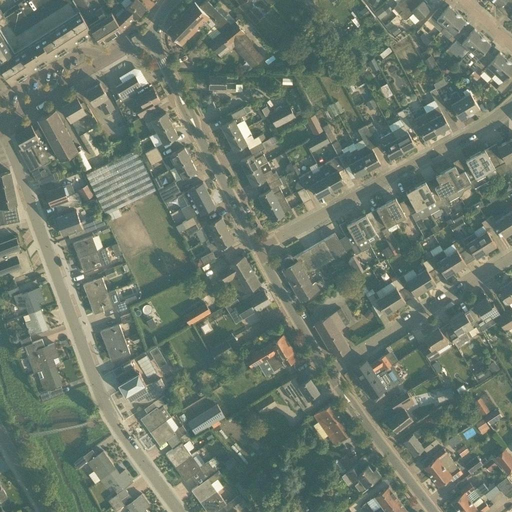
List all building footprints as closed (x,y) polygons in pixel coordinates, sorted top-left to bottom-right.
[(79,41),(78,40),(86,35),(87,36),(94,32),(91,28),(86,19),(73,0),(23,0),(18,4),(20,7),(5,17),(3,13),(0,9),(0,65),(11,84),(18,80),(17,78),(25,73),(26,75),(38,67),(38,65),(45,60),(46,62),(59,54),(58,52),(66,48),(66,49),(79,41)] [(112,23),(106,15),(97,0),(73,0),(86,19),(91,28),(94,32),(100,41),(102,41),(117,32),(112,23)] [(138,0),(131,0),(132,0),(125,7),(120,1),(111,10),(112,11),(123,28),(123,29),(135,18),(146,7),(138,0)] [(231,24),(207,0),(206,0),(199,7),(195,2),(166,30),(181,45),(200,26),(213,39),(231,24)] [(295,0),(307,15),(317,7),(312,0),(295,0)] [(394,8),(399,13),(413,0),(398,0),(397,2),(397,5),(394,8)] [(407,19),(413,13),(419,19),(431,9),(426,3),(427,2),(425,0),(413,0),(399,13),(404,19),(407,19)] [(511,0),(492,0),(496,4),(495,5),(504,12),(511,3),(511,0)] [(253,25),(259,20),(250,10),(243,3),(241,4),(240,3),(236,6),(244,15),(253,25)] [(373,12),(379,18),(389,10),(384,3),(373,12)] [(457,13),(449,5),(441,13),(437,9),(428,19),(432,23),(437,19),(445,26),(458,12),(457,12),(457,13)] [(117,32),(122,29),(123,28),(112,11),(106,15),(112,23),(117,32)] [(453,43),(462,33),(458,29),(465,20),(457,13),(458,13),(458,12),(445,26),(453,34),(449,38),(453,43)] [(263,56),(235,21),(231,24),(213,39),(209,42),(221,56),(234,45),(252,66),(263,56)] [(482,36),(474,29),(467,37),(462,33),(453,43),(458,47),(462,42),(470,50),(483,36),(483,35),(482,36)] [(478,66),(488,56),(483,52),(491,44),(483,36),(470,50),(463,58),(467,62),(471,59),(478,66)] [(508,59),(500,52),(492,60),(488,56),(478,66),(491,77),(495,73),(508,59)] [(427,56),(423,60),(430,66),(434,62),(427,56)] [(374,58),(368,63),(371,69),(378,66),(374,58)] [(511,78),(508,75),(511,71),(511,63),(508,60),(508,59),(495,73),(504,80),(497,88),(501,92),(511,80),(511,78)] [(445,64),(440,69),(447,75),(451,69),(445,64)] [(142,86),(135,75),(116,87),(118,91),(118,92),(121,97),(116,101),(118,105),(151,85),(151,84),(149,86),(148,83),(148,82),(142,86)] [(218,91),(235,92),(235,83),(226,83),(226,75),(210,75),(210,88),(218,88),(218,91)] [(114,108),(100,83),(86,91),(94,105),(99,102),(102,106),(101,107),(105,113),(114,108)] [(470,114),(480,108),(474,98),(479,95),(472,84),(467,87),(467,88),(470,92),(466,95),(460,98),(470,114)] [(151,111),(149,106),(160,100),(153,88),(138,96),(142,103),(135,106),(141,116),(143,115),(151,111)] [(437,132),(449,126),(441,111),(446,108),(443,102),(435,88),(430,91),(438,106),(426,112),(430,120),(437,132)] [(460,98),(456,91),(451,94),(451,98),(448,99),(448,98),(443,102),(446,108),(449,113),(455,110),(461,119),(470,114),(460,98)] [(83,107),(77,97),(62,105),(92,157),(101,152),(88,130),(98,124),(87,105),(83,107)] [(337,100),(326,105),(332,116),(343,111),(337,100)] [(276,126),(295,116),(289,105),(270,114),(276,126)] [(267,106),(262,109),(264,112),(266,115),(271,112),(267,106)] [(228,137),(240,131),(241,131),(237,123),(244,120),(242,116),(246,113),(243,107),(231,113),(234,119),(222,125),(228,137)] [(77,152),(78,151),(55,109),(38,119),(42,126),(55,150),(57,154),(60,160),(77,152)] [(158,116),(155,110),(156,109),(151,111),(143,115),(147,122),(151,120),(157,131),(172,124),(166,112),(158,116)] [(403,151),(415,144),(406,129),(412,127),(406,116),(402,110),(397,112),(404,125),(392,131),(403,151)] [(414,119),(411,113),(406,116),(412,127),(417,124),(425,139),(437,132),(430,120),(426,112),(414,119)] [(327,123),(322,126),(326,132),(331,130),(327,123)] [(163,143),(178,135),(172,124),(157,131),(163,143)] [(320,124),(311,128),(315,136),(324,131),(320,124)] [(19,149),(30,171),(31,171),(36,180),(38,180),(41,188),(60,180),(56,172),(49,175),(44,177),(38,167),(43,164),(50,160),(49,158),(46,152),(38,136),(41,134),(38,128),(34,130),(31,125),(31,126),(16,134),(16,133),(15,134),(22,147),(19,149)] [(358,129),(366,145),(358,150),(368,170),(380,163),(372,148),(377,145),(368,128),(366,125),(358,129)] [(380,138),(373,125),(368,128),(377,145),(382,142),(391,157),(403,151),(392,131),(380,138)] [(337,140),(331,130),(326,132),(338,155),(344,152),(338,140),(337,140)] [(254,138),(251,134),(245,138),(241,131),(240,131),(228,137),(234,149),(246,143),(249,149),(261,142),(261,141),(266,138),(263,133),(254,138)] [(324,132),(315,137),(321,147),(330,142),(324,132)] [(511,162),(510,159),(511,158),(511,148),(508,141),(497,146),(500,151),(495,154),(500,165),(505,172),(510,169),(511,171),(511,170),(511,162)] [(262,154),(260,150),(265,148),(261,142),(249,149),(252,154),(240,160),(247,172),(259,166),(268,161),(264,153),(262,154)] [(148,159),(160,152),(156,146),(145,152),(146,154),(148,158),(148,159)] [(176,166),(190,158),(184,147),(170,155),(176,166)] [(51,149),(46,152),(49,158),(57,154),(55,150),(53,151),(52,149),(51,149)] [(106,213),(118,208),(156,189),(137,149),(86,173),(105,214),(106,213)] [(338,155),(345,168),(350,165),(356,176),(368,170),(358,150),(357,149),(351,152),(349,149),(344,152),(338,155)] [(490,158),(485,149),(475,154),(485,173),(488,178),(498,173),(499,176),(505,172),(500,165),(495,154),(493,152),(492,152),(494,155),(490,158)] [(148,159),(151,165),(163,159),(160,152),(148,159)] [(485,173),(475,154),(465,160),(468,165),(463,168),(470,181),(473,185),(474,188),(489,180),(488,178),(485,173)] [(339,171),(345,168),(338,155),(325,162),(331,173),(324,177),(331,190),(345,182),(339,171)] [(177,181),(182,178),(197,170),(190,158),(176,166),(170,169),(177,181)] [(272,174),(270,170),(272,169),(268,161),(259,166),(247,172),(253,184),(265,178),(268,183),(279,177),(276,172),(272,174)] [(458,171),(455,165),(445,170),(456,189),(459,195),(459,197),(461,195),(464,190),(473,185),(470,181),(463,168),(458,171)] [(311,170),(302,175),(299,177),(301,180),(304,187),(305,189),(311,186),(318,197),(331,190),(324,177),(320,169),(313,173),(311,170)] [(434,184),(445,206),(447,205),(451,202),(450,200),(459,195),(456,189),(445,170),(436,176),(439,181),(434,184)] [(17,205),(10,171),(0,173),(0,208),(0,209),(1,209),(4,224),(19,220),(16,206),(17,205)] [(285,197),(278,185),(279,177),(268,183),(271,189),(259,195),(265,207),(285,197)] [(297,182),(295,187),(297,191),(304,187),(300,180),(297,182)] [(162,196),(178,187),(175,181),(159,190),(162,196)] [(428,187),(425,181),(416,187),(426,206),(435,201),(439,209),(443,207),(445,206),(434,184),(428,187)] [(209,193),(203,182),(181,193),(178,187),(162,196),(165,202),(170,199),(178,195),(179,198),(183,196),(188,205),(209,193)] [(69,184),(64,186),(64,185),(46,192),(47,194),(46,195),(48,199),(49,200),(51,206),(55,204),(58,211),(82,203),(78,193),(76,192),(74,193),(71,185),(69,184)] [(310,199),(305,189),(304,187),(297,191),(303,202),(310,199)] [(430,214),(426,206),(416,187),(406,192),(409,198),(404,200),(411,214),(416,222),(430,214)] [(91,190),(81,196),(85,201),(94,195),(91,190)] [(495,191),(487,196),(491,202),(499,198),(495,191)] [(188,205),(194,216),(200,212),(200,213),(215,205),(209,193),(188,205)] [(271,219),(291,209),(285,197),(265,207),(271,219)] [(399,203),(396,198),(386,203),(396,222),(411,214),(404,200),(399,203)] [(399,227),(396,222),(386,203),(376,208),(383,219),(378,222),(374,216),(381,230),(395,255),(401,251),(399,246),(391,231),(399,227)] [(81,221),(77,210),(56,218),(62,235),(68,233),(70,238),(97,227),(94,219),(86,222),(85,220),(81,221)] [(369,219),(366,214),(356,219),(367,238),(381,230),(374,216),(369,219)] [(511,231),(511,225),(505,215),(495,221),(492,215),(487,219),(493,229),(498,226),(504,236),(511,231)] [(187,220),(182,222),(186,228),(197,222),(194,216),(193,216),(187,220)] [(207,225),(202,227),(208,239),(228,228),(221,217),(207,224),(207,225)] [(461,217),(448,220),(450,229),(463,226),(461,217)] [(356,254),(362,251),(371,246),(367,238),(356,219),(347,224),(350,230),(344,233),(356,254)] [(486,251),(496,245),(488,232),(493,229),(487,219),(481,222),(487,230),(477,236),(486,251)] [(182,222),(176,225),(179,232),(186,228),(182,222)] [(197,222),(186,228),(189,235),(197,230),(200,228),(197,222)] [(214,250),(219,248),(234,240),(228,228),(208,239),(214,250)] [(307,274),(346,251),(335,233),(293,258),(291,256),(289,255),(287,255),(283,257),(282,259),(282,261),(283,263),(285,267),(282,269),(295,291),(302,287),(301,286),(306,283),(308,286),(312,284),(307,274)] [(79,257),(98,250),(92,235),(73,242),(79,257)] [(486,251),(477,236),(467,242),(463,237),(458,240),(464,250),(469,247),(476,258),(486,251)] [(23,259),(19,248),(20,248),(16,237),(0,243),(0,273),(10,270),(13,278),(33,270),(28,257),(23,259)] [(458,240),(457,241),(453,243),(456,249),(446,255),(456,270),(466,264),(459,253),(464,250),(458,240)] [(446,255),(443,249),(433,256),(430,251),(425,254),(428,259),(434,269),(439,266),(446,276),(456,270),(446,255)] [(84,272),(103,265),(98,250),(79,257),(84,272)] [(204,264),(215,257),(212,251),(201,257),(204,264)] [(351,256),(348,262),(355,275),(363,271),(354,254),(351,256)] [(235,292),(238,297),(261,284),(244,256),(228,265),(219,271),(226,282),(229,280),(236,291),(235,292)] [(426,289),(436,283),(429,272),(434,269),(428,259),(423,262),(426,268),(416,274),(426,289)] [(114,267),(105,271),(108,278),(116,275),(114,267)] [(344,277),(343,276),(339,270),(339,269),(331,274),(336,282),(344,277)] [(426,289),(416,274),(413,269),(403,275),(398,278),(404,288),(409,285),(415,295),(426,289)] [(89,299),(107,292),(102,277),(83,284),(89,299)] [(395,308),(405,301),(399,291),(404,288),(398,278),(392,281),(396,286),(386,293),(395,308)] [(511,308),(506,312),(511,322),(511,280),(500,288),(511,308)] [(319,289),(315,282),(312,284),(308,286),(306,283),(301,286),(302,287),(295,291),(301,300),(319,289)] [(20,292),(18,287),(8,290),(10,296),(14,295),(19,310),(27,307),(29,313),(41,309),(38,302),(44,300),(39,287),(23,293),(22,291),(20,292)] [(243,318),(271,301),(264,289),(235,306),(240,314),(243,318)] [(126,300),(120,302),(112,305),(107,292),(89,299),(94,314),(113,307),(113,306),(116,305),(118,311),(128,307),(126,300)] [(385,314),(395,308),(386,293),(376,299),(372,294),(368,297),(374,307),(379,304),(385,314)] [(491,304),(486,296),(473,305),(474,306),(469,309),(470,311),(476,321),(490,313),(492,317),(499,313),(493,303),(491,304)] [(190,325),(211,312),(205,303),(184,315),(190,325)] [(31,335),(48,328),(41,309),(29,313),(23,315),(31,335)] [(345,326),(336,311),(330,314),(314,323),(334,357),(350,348),(339,330),(345,326)] [(476,321),(470,311),(465,315),(463,311),(449,320),(456,330),(449,334),(456,346),(470,337),(464,329),(476,321)] [(500,315),(497,317),(499,319),(506,331),(511,326),(511,322),(506,312),(500,315)] [(123,323),(125,323),(133,320),(130,313),(120,317),(123,323)] [(106,346),(125,339),(119,324),(100,331),(106,346)] [(430,359),(439,353),(450,346),(438,327),(424,336),(427,341),(421,345),(430,359)] [(269,356),(276,352),(274,348),(287,340),(283,333),(269,341),(271,344),(259,351),(255,353),(253,349),(246,354),(248,357),(246,358),(251,367),(266,358),(270,356),(269,356)] [(138,335),(132,337),(135,343),(141,341),(138,335)] [(23,346),(32,342),(30,336),(20,340),(23,346)] [(111,360),(130,354),(125,339),(106,346),(111,360)] [(284,366),(298,357),(287,340),(274,348),(276,352),(269,356),(270,356),(266,358),(274,370),(283,365),(284,366)] [(210,352),(217,362),(234,351),(227,341),(210,352)] [(25,352),(35,348),(32,342),(23,346),(25,352)] [(43,369),(55,365),(53,358),(59,356),(54,343),(36,350),(43,369)] [(158,346),(150,350),(153,355),(160,351),(158,346)] [(363,383),(377,374),(374,371),(382,366),(384,370),(391,365),(392,364),(385,354),(370,365),(366,359),(353,368),(363,383)] [(133,366),(131,362),(123,366),(126,370),(115,376),(119,383),(118,384),(119,385),(120,384),(122,388),(121,389),(121,390),(125,397),(127,396),(130,398),(133,399),(138,401),(144,401),(149,400),(154,398),(159,394),(162,390),(164,384),(161,378),(155,382),(146,384),(142,378),(139,372),(138,373),(133,366)] [(217,363),(209,367),(212,373),(220,369),(217,363)] [(45,391),(63,384),(55,365),(43,369),(38,371),(45,391)] [(476,371),(476,375),(480,377),(484,374),(485,370),(481,368),(476,371)] [(377,374),(363,383),(372,397),(385,388),(380,381),(387,376),(383,370),(377,374)] [(300,385),(295,377),(295,376),(282,385),(294,402),(297,400),(304,410),(312,404),(312,403),(312,404),(308,399),(319,392),(310,378),(300,385)] [(406,390),(417,384),(412,376),(401,382),(406,390)] [(463,384),(456,388),(459,394),(466,390),(463,384)] [(441,389),(436,390),(438,401),(444,400),(454,397),(451,387),(441,389)] [(43,400),(53,397),(50,391),(40,394),(43,400)] [(405,409),(414,403),(407,391),(390,401),(394,408),(398,412),(388,420),(397,431),(412,419),(405,409)] [(150,431),(166,420),(158,408),(168,401),(164,395),(153,402),(156,407),(141,418),(150,431)] [(272,396),(255,406),(261,415),(277,405),(272,396)] [(481,416),(489,411),(481,397),(473,402),(481,416)] [(318,432),(323,428),(335,444),(354,431),(333,401),(319,411),(314,415),(318,422),(313,425),(318,432)] [(217,404),(189,422),(197,434),(225,416),(217,404)] [(436,420),(449,412),(444,405),(432,413),(436,420)] [(245,421),(256,414),(253,410),(242,417),(245,421)] [(489,414),(484,416),(489,424),(493,421),(489,414)] [(481,434),(489,429),(482,418),(474,423),(481,434)] [(172,428),(166,420),(150,431),(159,445),(176,433),(179,438),(187,432),(182,425),(178,428),(174,431),(172,428)] [(416,438),(423,432),(420,428),(413,433),(404,440),(415,455),(423,448),(426,451),(439,441),(433,434),(421,444),(416,438)] [(175,467),(192,455),(188,450),(194,447),(189,440),(191,438),(187,432),(179,438),(182,442),(166,453),(175,467)] [(465,445),(457,450),(462,456),(469,451),(465,445)] [(439,473),(446,468),(454,462),(443,448),(433,455),(435,458),(424,467),(431,476),(438,472),(439,473)] [(507,472),(511,468),(511,458),(504,449),(495,457),(507,472)] [(105,475),(115,468),(103,451),(88,462),(100,479),(105,475)] [(347,469),(353,464),(345,454),(339,459),(347,469)] [(78,468),(87,461),(83,455),(74,462),(78,468)] [(203,474),(212,467),(208,461),(208,460),(205,463),(202,459),(197,463),(192,455),(175,467),(185,480),(200,469),(203,474)] [(232,456),(226,461),(231,468),(237,463),(232,456)] [(470,472),(482,463),(477,456),(464,465),(470,472)] [(491,459),(486,463),(491,470),(496,465),(491,459)] [(452,480),(462,472),(454,462),(446,468),(439,473),(438,472),(431,476),(439,486),(450,477),(452,480)] [(362,470),(356,463),(341,475),(348,484),(359,476),(361,479),(355,484),(361,493),(368,487),(366,485),(380,474),(375,468),(373,470),(368,465),(362,470)] [(218,470),(215,466),(213,467),(212,467),(203,474),(207,479),(192,489),(201,502),(217,491),(211,483),(222,475),(219,470),(218,470)] [(121,472),(117,467),(115,468),(105,475),(100,479),(107,488),(112,485),(118,492),(133,481),(125,470),(121,472)] [(505,495),(511,489),(511,483),(507,476),(497,484),(505,495)] [(246,499),(250,497),(237,482),(234,484),(246,499)] [(466,508),(476,501),(485,493),(489,490),(483,482),(475,489),(470,482),(460,490),(462,493),(451,502),(458,511),(465,507),(466,508)] [(390,511),(391,511),(389,508),(399,500),(388,485),(375,496),(384,509),(379,511),(375,511),(374,511),(390,511)] [(489,490),(485,493),(490,499),(500,491),(495,486),(489,490)] [(317,511),(331,500),(324,490),(309,502),(317,511)] [(207,511),(214,511),(226,504),(217,491),(201,502),(207,511)] [(112,505),(121,499),(117,494),(109,500),(112,505)] [(147,511),(145,508),(150,505),(142,494),(127,505),(132,511),(147,511)] [(116,511),(125,504),(121,499),(112,505),(116,511)] [(239,510),(247,504),(243,499),(242,500),(238,503),(235,505),(239,510)] [(407,511),(399,500),(389,508),(391,511),(390,511),(409,511),(408,510),(407,511)] [(465,507),(458,511),(459,511),(482,511),(489,507),(484,501),(479,505),(476,501),(466,508),(465,507)]
